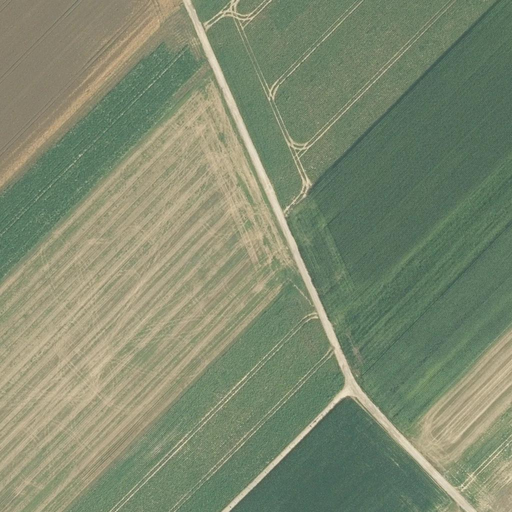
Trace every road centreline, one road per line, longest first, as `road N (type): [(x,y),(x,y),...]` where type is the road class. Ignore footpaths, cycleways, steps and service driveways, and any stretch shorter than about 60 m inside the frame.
road 1 (track): [(471,511),(351,385),(186,0)]
road 2 (track): [(351,385),(224,511)]
